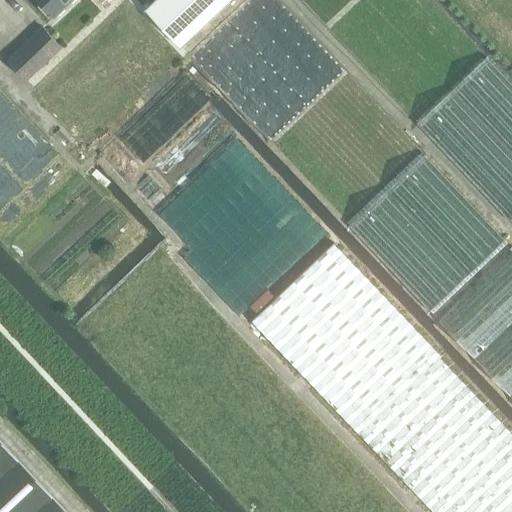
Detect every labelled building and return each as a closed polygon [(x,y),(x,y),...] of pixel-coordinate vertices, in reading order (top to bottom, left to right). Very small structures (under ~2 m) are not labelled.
[(180,58),(126,1),(124,0),(114,0),(63,49),(42,26),(8,59),(36,87),(30,93),(84,149),(180,58)] [(38,0),(54,17),(71,0),(38,0)] [(155,0),(146,9),(181,46),(229,0),(155,0)] [(434,511),(511,511),(511,431),(334,243),(252,321),(434,511)] [(511,250),(438,319),(511,397),(511,250)] [(0,511),(65,511),(0,442),(0,511)]
